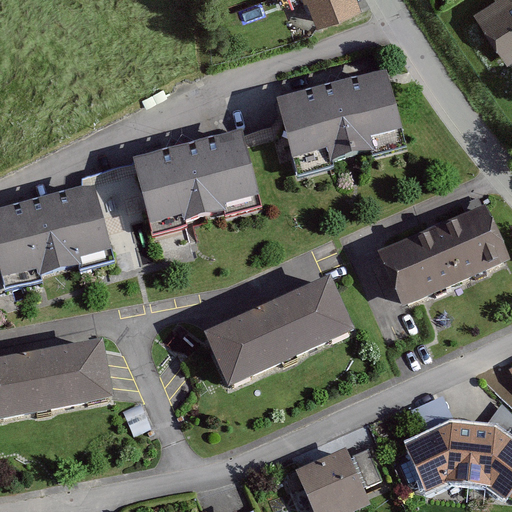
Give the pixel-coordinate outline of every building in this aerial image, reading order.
[(305,0),(307,0),(316,23),(359,7),(356,0),(302,0),(303,1),(305,0)] [(511,0),(496,0),(474,16),(507,64),(511,60),(511,0)] [(274,108),(294,180),(402,149),(382,78),(274,108)] [(132,167),(152,238),(260,208),(239,136),(132,167)] [(0,214),(0,284),(2,291),(110,261),(89,190),(0,214)] [(377,258),(403,313),(509,265),(484,210),(377,258)] [(204,338),(228,396),(355,342),(330,285),(204,338)] [(0,365),(0,429),(111,408),(99,347),(0,365)] [(425,494),(446,484),(491,490),(511,504),(511,446),(494,433),(450,429),(404,450),(425,494)] [(296,476),(311,511),(356,511),(368,507),(345,455),(296,476)]
